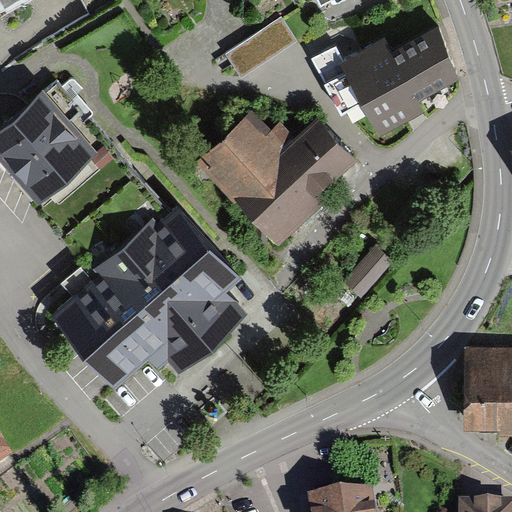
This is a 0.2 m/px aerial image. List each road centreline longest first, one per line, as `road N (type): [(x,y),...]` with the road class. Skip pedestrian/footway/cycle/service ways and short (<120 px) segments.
road 1 (tertiary): [(404,377),(449,335),(479,291),(500,225),(491,107)]
road 2 (tertiary): [(156,502),(404,377)]
road 3 (residential): [(0,311),(113,440)]
road 4 (residential): [(404,377),(437,420),(511,471)]
